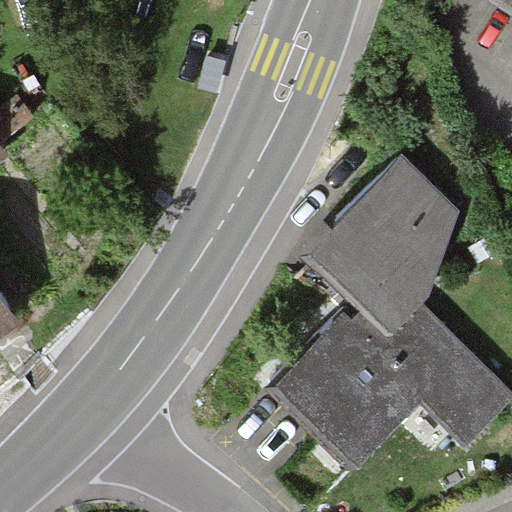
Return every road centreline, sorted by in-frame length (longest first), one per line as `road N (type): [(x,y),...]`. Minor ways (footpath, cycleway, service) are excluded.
road 1 (tertiary): [(318,0),(241,185),(164,312),(87,410)]
road 2 (residential): [(222,511),(87,410)]
